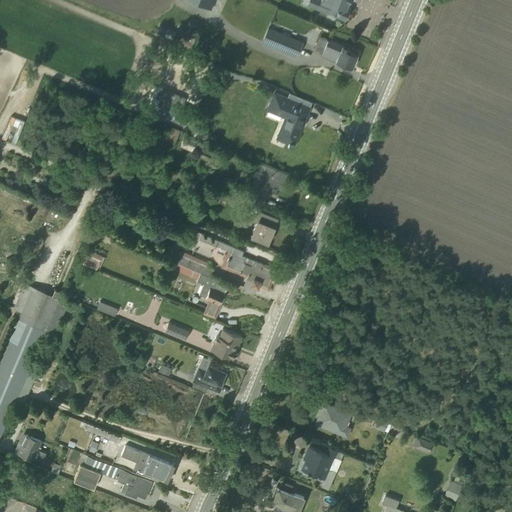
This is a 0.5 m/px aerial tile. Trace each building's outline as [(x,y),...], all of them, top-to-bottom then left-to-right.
[(334,15),(334,14),(344,18),(345,16),(347,14),(348,10),(347,9),(348,7),(345,5),(346,1),(348,1),(348,0),(306,0),(305,3),(329,12),(330,14),(331,14),(332,15),(334,15)] [(159,25),(156,33),(170,39),(174,31),(159,25)] [(275,26),(267,44),(296,56),(301,44),(295,42),(298,36),(275,26)] [(320,54),(350,67),(356,53),(349,50),(351,47),(327,37),(326,38),(319,34),(314,47),(321,50),(320,54)] [(303,119),(308,106),(300,103),(302,97),(289,92),(287,97),(272,91),(265,109),(283,116),(276,135),(293,143),(301,124),(299,123),(301,118),(303,119)] [(180,128),(163,121),(157,135),(174,142),(179,128),(180,128)] [(196,137),(184,132),(179,144),(191,149),(196,137)] [(289,174),(260,162),(249,187),(245,185),(243,189),(248,191),(245,198),(261,204),(270,183),(283,189),(289,174)] [(178,172),(171,188),(216,206),(218,200),(225,203),(228,193),(198,182),(199,180),(178,172)] [(277,216),(256,208),(252,218),(255,220),(249,234),(267,242),(277,216)] [(268,288),(277,266),(263,261),(262,262),(241,253),(242,249),(191,228),(189,233),(215,244),(216,244),(226,248),(225,252),(224,252),(221,257),(223,258),(220,265),(245,276),(242,284),(235,281),(233,285),(253,293),(256,284),(268,288)] [(173,249),(169,257),(209,275),(212,267),(208,264),(209,261),(180,248),(178,252),(173,249)] [(103,255),(89,249),(83,264),(97,270),(103,255)] [(154,251),(151,258),(196,278),(196,279),(202,282),(198,293),(204,295),(204,296),(208,298),(202,311),(214,316),(222,295),(221,295),(225,284),(215,280),(216,279),(209,275),(169,257),(154,251)] [(0,432),(61,289),(54,286),(53,287),(51,292),(24,281),(23,281),(12,306),(20,310),(0,355),(0,432)] [(117,306),(99,299),(96,306),(114,314),(117,306)] [(188,328),(168,320),(164,328),(185,337),(188,328)] [(236,341),(238,340),(240,337),(239,335),(240,333),(221,326),(218,334),(215,332),(209,347),(230,355),(232,356),(235,348),(233,347),(235,342),(236,342),(236,341)] [(161,362),(158,369),(168,373),(171,366),(161,362)] [(198,364),(191,378),(193,379),(191,385),(203,390),(206,384),(218,389),(222,381),(219,381),(224,369),(206,362),(204,367),(198,364)] [(25,396),(29,388),(21,384),(17,393),(25,396)] [(21,407),(25,396),(17,393),(13,404),(21,407)] [(351,411),(319,397),(315,405),(319,406),(313,421),(346,435),(350,425),(347,424),(349,419),(347,419),(351,411)] [(375,414),(371,424),(383,429),(383,428),(387,429),(390,422),(386,421),(387,419),(375,414)] [(120,435),(87,422),(85,427),(118,440),(120,435)] [(33,459),(41,462),(45,452),(37,449),(41,439),(23,431),(14,452),(33,460),(33,459)] [(427,450),(431,441),(416,435),(412,445),(427,450)] [(172,462),(125,443),(118,459),(166,479),(172,462)] [(300,467),(322,476),(319,483),(327,487),(343,450),(332,445),(328,452),(308,444),(305,452),(306,453),(300,467)] [(15,460),(1,494),(8,497),(23,460),(0,450),(0,457),(4,459),(5,456),(15,460)] [(79,464),(73,480),(93,488),(100,471),(117,479),(116,480),(123,483),(120,491),(135,497),(136,494),(144,497),(151,481),(87,454),(81,451),(77,463),(79,464)] [(54,461),(50,470),(57,473),(61,464),(54,461)] [(67,463),(64,470),(71,473),(74,466),(67,463)] [(444,494),(456,500),(464,482),(462,481),(466,469),(459,466),(453,480),(450,479),(444,494)] [(297,484),(280,479),(279,484),(295,491),(297,484)] [(295,511),(303,494),(277,484),(277,485),(274,484),(267,502),(286,509),(285,511),(295,511)] [(381,499),(386,501),(381,511),(405,511),(406,509),(394,505),(397,497),(384,492),(381,499)]
